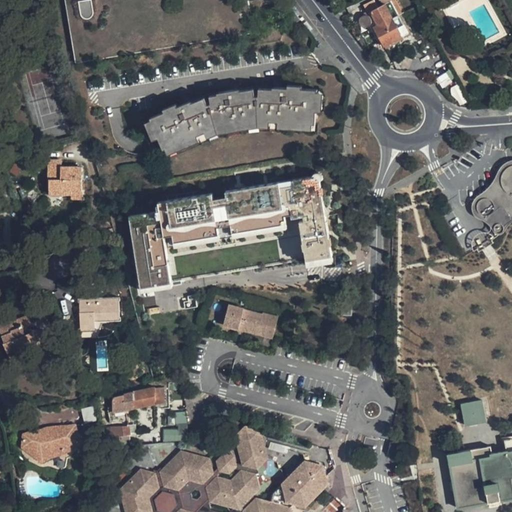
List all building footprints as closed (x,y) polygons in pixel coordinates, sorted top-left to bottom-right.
[(265,18),(262,0),(62,0),(73,64),(221,39),(253,32),(251,21),(265,18)] [(383,48),(404,36),(395,20),(400,17),(391,1),(370,13),(376,23),(371,25),(383,48)] [(404,36),(409,33),(400,17),(395,20),(404,36)] [(157,137),(162,148),(164,147),(196,135),(203,133),(216,128),(257,121),(271,121),(278,122),(312,122),(315,123),(315,110),(316,90),(316,88),(301,87),(301,84),(286,84),(286,87),(279,86),(279,94),(272,94),(272,88),(258,88),(257,96),(254,96),(253,88),(239,91),(240,96),(233,97),(232,90),(224,91),(225,97),(219,98),(219,94),(217,94),(209,96),(210,103),(207,104),(204,97),(191,102),(193,107),(186,110),(184,103),(177,105),(176,102),(162,108),(164,110),(149,116),(150,118),(157,137)] [(238,89),(232,90),(233,97),(240,96),(239,91),(238,89)] [(190,100),(184,103),(186,110),(193,107),(191,102),(190,100)] [(157,137),(150,118),(147,119),(145,123),(151,136),(154,138),(157,137)] [(216,128),(203,133),(204,135),(207,137),(217,133),(258,127),(268,127),(271,124),(271,121),(257,121),(216,128)] [(196,135),(164,147),(165,150),(169,152),(172,151),(195,142),(197,138),(196,135)] [(511,158),(506,161),(503,163),(500,167),(496,174),(492,182),(489,185),(483,191),(478,194),(474,197),(473,200),(472,203),(472,207),(474,212),(476,215),(479,217),(483,219),(490,224),(493,229),(495,231),(498,233),(500,231),(498,231),(496,230),(494,228),(488,220),(483,213),(480,212),(477,208),(477,203),(479,199),(483,197),(489,192),(495,186),(499,181),(502,174),(505,169),(509,166),(511,164),(511,158)] [(82,167),(61,167),(62,160),(48,160),(48,179),(49,179),(49,194),(71,195),(72,195),(72,190),(82,190),(82,167)] [(511,164),(509,166),(505,169),(502,174),(499,181),(495,186),(489,192),(483,197),(479,199),(477,203),(477,208),(480,212),(483,213),(488,220),(494,228),(496,230),(498,231),(500,231),(503,230),(503,228),(511,218),(511,164)] [(319,180),(316,177),(293,181),(294,186),(281,188),(280,183),(226,192),(227,197),(214,199),(213,194),(159,203),(160,212),(130,217),(142,289),(172,284),(168,255),(166,244),(286,224),(285,216),(298,214),(306,261),(332,257),(319,180)] [(72,195),(71,195),(71,200),(82,199),(82,190),(72,190),(72,195)] [(286,224),(166,244),(168,255),(288,235),(286,224)] [(333,262),(332,257),(306,261),(307,267),(333,262)] [(173,287),(172,284),(142,289),(143,292),(173,287)] [(94,328),(93,319),(119,318),(118,299),(79,300),(80,329),(94,328)] [(283,317),(233,305),(228,325),(233,326),(243,329),(244,324),(250,326),(249,330),(278,337),(283,317)] [(0,330),(5,342),(33,331),(38,329),(34,316),(30,317),(29,314),(9,322),(6,315),(0,317),(0,330)] [(8,353),(12,362),(46,347),(38,329),(33,331),(38,345),(20,352),(18,348),(8,353)] [(8,353),(18,348),(20,352),(38,345),(33,331),(5,342),(4,343),(8,353)] [(114,397),(114,413),(122,412),(137,409),(156,405),(166,404),(166,388),(156,388),(114,397)] [(482,402),(463,405),(467,426),(486,423),(482,402)] [(137,409),(122,412),(123,417),(126,416),(138,414),(137,409)] [(42,463),(47,462),(53,458),(59,456),(70,452),(82,445),(76,423),(65,425),(57,425),(48,426),(44,427),(40,428),(35,430),(27,432),(22,433),(17,440),(21,448),(29,454),(42,463)] [(114,425),(115,437),(132,437),(132,425),(114,425)] [(296,511),(295,506),(298,504),(309,508),(332,485),(327,465),(309,461),(278,493),(277,502),(261,498),(259,495),(265,488),(261,474),(262,470),(272,459),(265,430),(251,427),(240,437),(247,464),(247,468),(236,480),(222,476),(218,473),(214,458),(185,451),(163,474),(146,469),(124,490),(127,502),(133,504),(129,507),(129,511),(296,511)] [(511,497),(511,437),(502,439),(504,451),(492,453),(490,448),(449,455),(457,508),(511,497)] [(369,438),(366,456),(378,458),(379,453),(382,440),(369,438)] [(238,455),(228,453),(220,461),(224,471),(234,474),(242,466),(238,455)]
